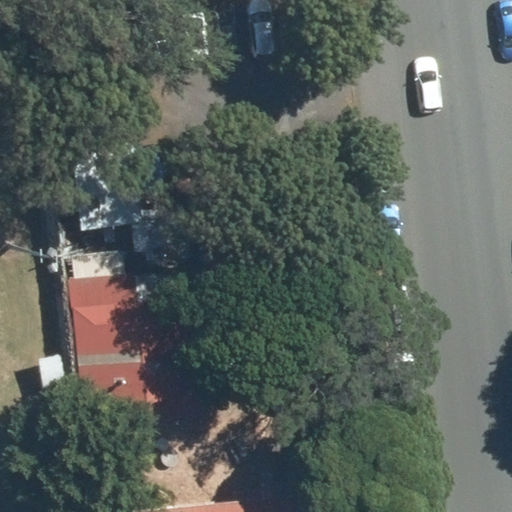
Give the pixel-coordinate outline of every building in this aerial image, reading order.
[(103,0),(105,12),(203,0),(103,0)] [(72,425),(187,420),(179,303),(63,310),(72,425)] [(66,439),(53,357),(28,361),(41,443),(66,439)] [(127,430),(88,429),(87,490),(125,491),(127,430)] [(294,511),(293,495),(135,511),(294,511)]
